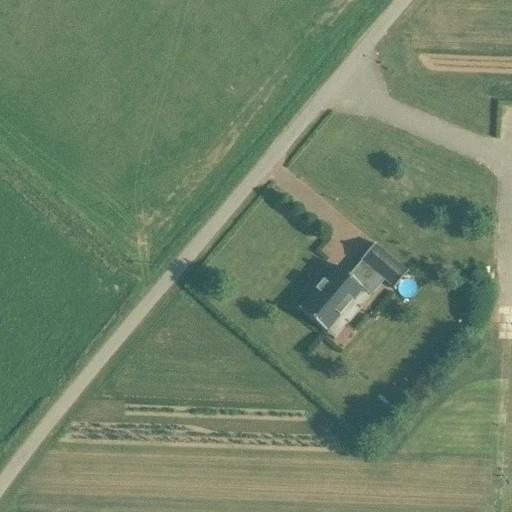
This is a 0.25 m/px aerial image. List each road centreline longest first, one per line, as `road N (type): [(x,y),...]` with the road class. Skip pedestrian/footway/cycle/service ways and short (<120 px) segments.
road 1 (unclassified): [(0,476),(403,0)]
road 2 (track): [(0,168),(154,291)]
